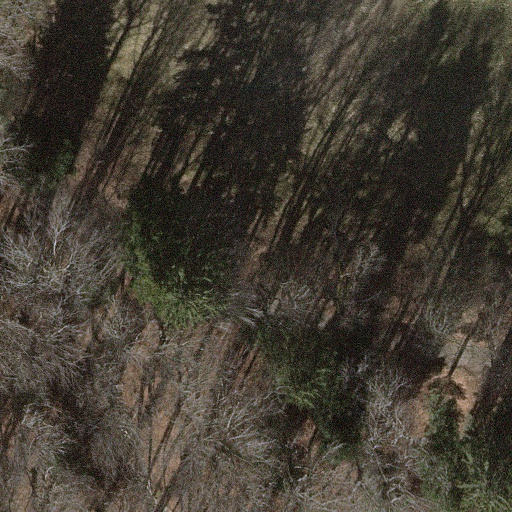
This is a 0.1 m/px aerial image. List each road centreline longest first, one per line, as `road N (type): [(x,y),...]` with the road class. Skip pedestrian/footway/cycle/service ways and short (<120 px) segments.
road 1 (track): [(0,125),(116,241),(194,283),(511,363)]
road 2 (track): [(44,0),(122,118),(228,156),(308,121),(407,0)]
